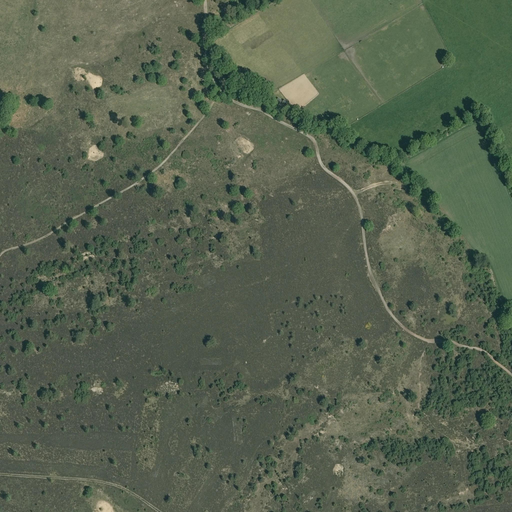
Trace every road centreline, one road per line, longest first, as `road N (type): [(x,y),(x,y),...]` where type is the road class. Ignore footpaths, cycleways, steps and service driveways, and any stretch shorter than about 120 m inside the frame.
road 1 (track): [(511,376),(481,349),(428,340),(400,324),(369,270),(354,195),(323,167),(312,139),(219,90)]
road 2 (track): [(0,257),(162,165),(219,90)]
road 3 (track): [(0,473),(109,483),(160,511)]
